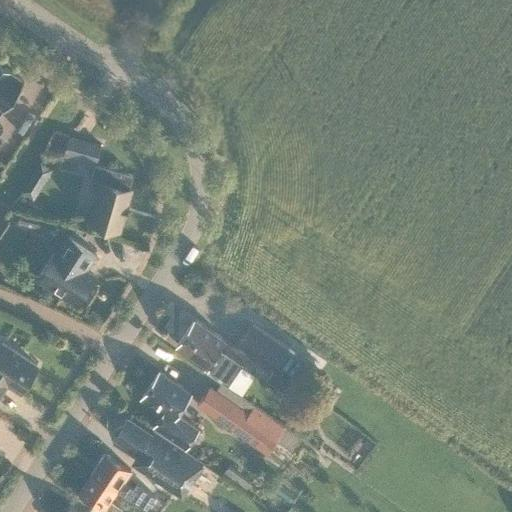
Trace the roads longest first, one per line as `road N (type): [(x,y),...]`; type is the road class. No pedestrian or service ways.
road 1 (residential): [(116,348),(175,259),(197,201),(189,143),(161,98),(16,0)]
road 2 (residential): [(9,511),(116,348)]
road 3 (residential): [(116,348),(0,295)]
